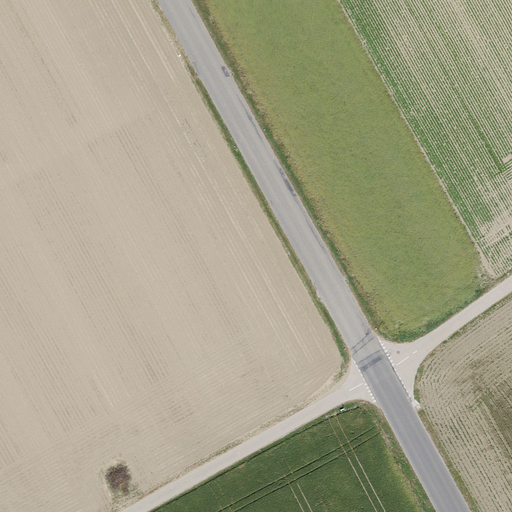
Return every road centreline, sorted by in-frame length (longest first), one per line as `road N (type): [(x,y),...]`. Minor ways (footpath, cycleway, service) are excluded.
road 1 (tertiary): [(174,0),(452,511)]
road 2 (track): [(379,376),(136,511)]
road 3 (track): [(379,376),(511,284)]
